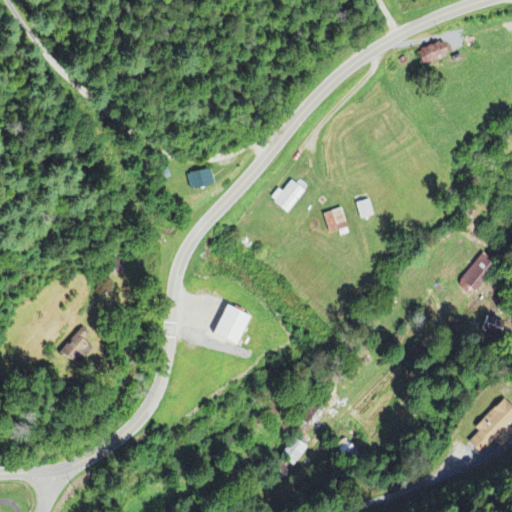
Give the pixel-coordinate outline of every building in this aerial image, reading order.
[(187,177),(191,193),(216,187),(212,171),(187,177)] [(290,216),(308,194),(294,182),(285,194),(281,191),(273,202),(290,216)] [(358,205),(362,222),(376,218),(372,202),(358,205)] [(331,236),(349,231),(343,210),(325,216),(331,236)] [(478,295),(496,267),(480,257),(459,289),(466,294),(469,289),(478,295)] [(241,348),(253,318),(229,308),(216,338),(241,348)] [(95,346),(80,332),(60,355),(74,368),(95,346)] [(511,427),(511,405),(507,401),(476,430),(480,435),(471,444),(483,457),(496,444),(502,451),(511,441),(511,435),(508,431),(511,427)]
